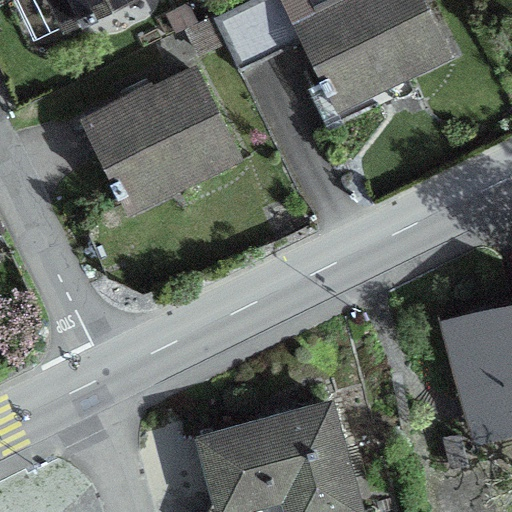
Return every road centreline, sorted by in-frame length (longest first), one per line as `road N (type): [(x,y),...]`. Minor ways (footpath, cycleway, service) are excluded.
road 1 (residential): [(101,379),(511,176)]
road 2 (residential): [(101,379),(0,158)]
road 3 (residential): [(134,511),(101,379)]
